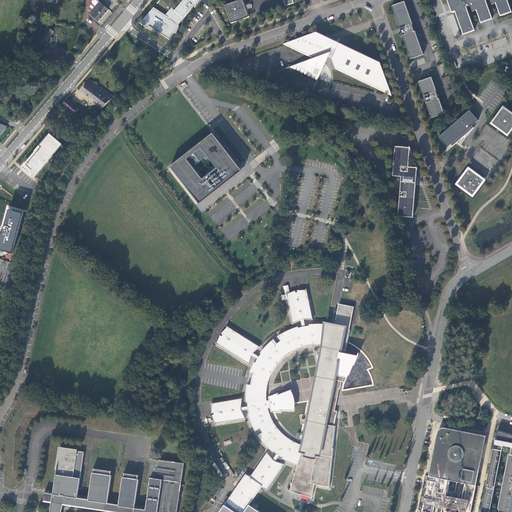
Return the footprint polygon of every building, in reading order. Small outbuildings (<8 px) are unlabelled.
[(86,0),(83,5),(91,12),(100,2),(97,0),(86,0)] [(154,7),(140,23),(148,28),(150,27),(170,40),(174,33),(176,34),(179,28),(179,27),(179,26),(179,25),(179,24),(178,24),(178,23),(177,22),(182,16),(183,18),(194,6),(195,8),(202,0),(183,0),(175,11),(172,8),(167,14),(170,16),(169,17),(154,7)] [(239,0),(225,5),(231,23),(249,17),(248,12),(246,12),(243,4),(245,4),(243,0),(239,0)] [(506,0),(446,0),(448,6),(452,5),(454,12),(463,35),(474,31),(466,7),(470,6),(472,11),(476,10),(480,23),(492,19),(485,0),(489,0),(491,4),(495,3),(500,16),(511,12),(506,0)] [(405,1),(392,6),(400,29),(401,29),(403,35),(402,36),(411,59),(424,54),(415,31),(412,25),(413,25),(405,1)] [(102,4),(100,2),(91,12),(89,14),(98,21),(109,9),(102,4)] [(246,12),(248,12),(247,10),(251,8),(252,8),(252,7),(252,6),(252,5),(251,5),(251,4),(250,4),(249,4),(245,5),(245,4),(243,4),(246,12)] [(42,38),(47,41),(53,31),(49,28),(46,32),(44,31),(43,33),(44,34),(42,38)] [(339,69),(391,94),(386,80),(381,77),(383,72),(380,63),(379,64),(341,46),(340,50),(336,48),(336,46),(335,46),(334,45),(333,47),(326,43),(327,40),(316,35),(317,33),(316,33),(301,38),(285,44),(302,52),(304,53),(313,57),(315,56),(316,58),(301,63),(292,66),(318,79),(329,57),(331,58),(335,60),(339,69)] [(53,46),(52,50),(49,49),(47,54),(65,58),(67,49),(53,46)] [(432,77),(419,82),(424,97),(425,96),(427,103),(426,103),(432,118),(445,113),(439,98),(438,99),(436,92),(437,92),(432,77)] [(113,97),(100,87),(100,88),(90,80),(82,91),(100,105),(98,107),(101,109),(113,97)] [(68,99),(62,106),(73,115),(79,107),(68,99)] [(508,136),(511,130),(511,127),(507,134),(506,133),(493,123),(503,109),(503,106),(490,123),(508,136)] [(511,112),(503,106),(503,109),(493,123),(506,133),(507,134),(511,127),(511,112)] [(477,121),(469,111),(439,138),(447,148),(451,144),(452,146),(474,128),(472,126),(477,121)] [(50,134),(22,167),(33,177),(61,144),(50,134)] [(243,172),(213,135),(170,168),(200,206),(243,172)] [(398,216),(413,217),(416,183),(413,183),(414,178),(416,178),(417,168),(409,167),(410,148),(395,146),(393,176),(402,177),(401,182),(398,216)] [(473,197),(486,180),(483,180),(473,195),(458,184),(463,177),(469,169),(468,167),(456,184),(473,197)] [(486,180),(468,167),(469,169),(463,177),(458,184),(473,195),(483,180),(486,180)] [(0,236),(0,250),(12,253),(23,211),(8,207),(5,217),(7,218),(3,233),(1,233),(0,236)] [(290,463),(293,463),(295,464),(297,465),(298,465),(296,469),(290,491),(294,492),(301,495),(301,494),(303,495),(312,497),(315,484),(319,485),(319,486),(329,488),(334,448),(333,448),(336,426),(334,425),(334,424),(335,424),(337,411),(334,411),(338,389),(340,389),(342,382),(343,382),(345,382),(349,374),(349,375),(354,364),(355,365),(358,356),(340,352),(340,350),(345,351),(346,351),(348,342),(350,330),(349,329),(354,307),(339,304),(335,326),(333,332),(326,330),(326,324),(324,324),(321,324),(319,324),(317,324),(314,324),(312,324),(310,324),(309,324),(309,326),(308,326),(306,326),(305,326),(304,319),(313,320),(306,290),(297,290),(297,292),(295,293),(295,291),(286,294),(289,308),(290,314),(293,324),(301,320),(302,327),(301,327),(299,328),(298,328),(298,327),(297,327),(295,328),(292,329),(290,329),(288,330),(286,331),(284,332),(282,333),(280,335),(278,336),(281,341),(277,344),(273,339),(273,340),(271,341),(269,343),(268,344),(266,346),(265,348),(263,349),(262,351),(260,353),(261,353),(260,355),(259,357),(253,353),(260,347),(228,327),(221,334),(223,335),(222,336),(220,335),(217,344),(249,364),(251,356),(257,360),(256,361),(255,363),(254,362),(253,364),(252,366),(251,369),(251,371),(250,373),(253,374),(253,376),(252,378),(251,380),(251,382),(251,384),(251,385),(247,384),(247,386),(246,388),(246,390),(246,393),(246,395),(246,397),(246,399),(246,402),(246,403),(247,402),(248,404),(248,406),(241,407),(242,399),(212,404),(212,413),(213,413),(214,415),(212,415),(215,424),(245,419),(241,411),(248,409),(249,410),(249,413),(248,414),(248,415),(249,417),(250,419),(251,422),(251,424),(252,426),(253,428),(254,430),(255,431),(260,428),(262,433),(258,436),(259,438),(260,439),(262,441),(263,443),(265,445),(266,446),(268,448),(270,449),(271,451),(273,452),(274,451),(276,453),(277,454),(273,460),(267,453),(250,477),(246,474),(239,484),(229,498),(227,496),(223,502),(225,504),(224,506),(218,511),(259,511),(250,505),(262,487),(267,490),(284,464),(275,461),(279,455),(281,457),(283,457),(282,459),(284,460),(286,461),(288,462),(290,463)] [(481,449),(481,448),(481,447),(481,445),(480,443),(479,441),(478,439),(476,437),(474,436),(473,435),(470,434),(466,433),(462,432),(455,431),(453,431),(451,431),(449,431),(449,430),(448,430),(448,429),(447,429),(447,428),(446,428),(445,428),(444,428),(443,428),(442,428),(441,428),(441,429),(440,429),(439,429),(439,430),(439,431),(438,431),(438,432),(438,433),(437,434),(437,435),(438,436),(438,437),(438,438),(439,438),(437,443),(436,442),(431,464),(434,464),(432,473),(429,475),(429,476),(476,486),(479,472),(477,469),(480,454),(480,455),(482,454),(482,451),(482,450),(481,449)] [(486,436),(445,428),(446,428),(447,428),(447,429),(448,429),(448,430),(449,430),(449,431),(451,431),(453,431),(455,431),(462,432),(466,433),(470,434),(473,435),(474,436),(476,437),(478,439),(479,441),(480,443),(481,445),(481,447),(481,448),(481,449),(482,450),(482,454),(480,455),(480,454),(477,469),(479,472),(486,436)] [(511,433),(497,430),(495,444),(503,446),(510,447),(511,447),(511,433)] [(503,446),(495,444),(494,449),(488,479),(494,480),(501,448),(502,449),(503,446)] [(497,511),(511,511),(511,447),(510,447),(509,454),(507,454),(502,481),(503,481),(502,488),(501,488),(497,508),(498,509),(497,511)] [(59,511),(62,503),(119,511),(177,511),(184,464),(151,459),(151,460),(149,478),(150,478),(146,510),(135,508),(139,480),(138,479),(138,475),(131,474),(125,473),(124,477),(123,477),(119,505),(108,503),(112,476),(110,475),(111,471),(103,470),(94,469),(94,473),(92,473),(89,500),(78,498),(84,452),(79,451),(78,455),(77,455),(78,450),(76,450),(76,451),(75,451),(60,449),(54,491),(53,495),(50,494),(48,494),(47,501),(52,502),(50,511),(59,511)] [(470,511),(476,486),(426,477),(418,511),(470,511)] [(494,482),(488,481),(487,481),(486,486),(488,486),(487,490),(485,489),(480,511),(489,511),(490,511),(488,511),(494,482)]
